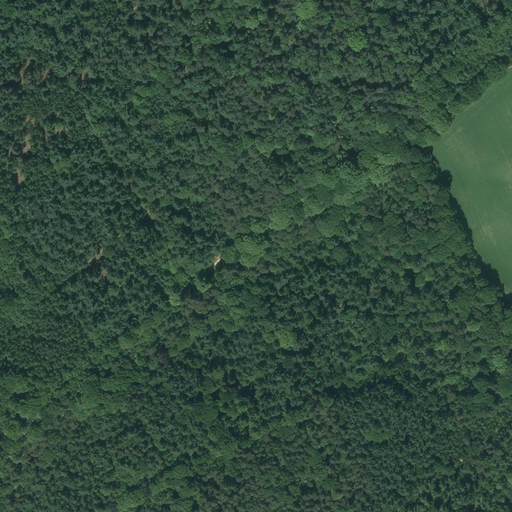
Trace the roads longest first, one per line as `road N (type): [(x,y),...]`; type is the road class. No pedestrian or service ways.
road 1 (track): [(298,325),(260,244),(276,215),(268,197),(221,158),(148,213),(96,134),(175,62)]
road 2 (track): [(314,194),(336,252),(400,274),(417,352),(497,511)]
road 3 (track): [(0,419),(103,359),(261,235)]
road 4 (track): [(221,158),(386,15)]
road 5 (track): [(467,83),(418,128),(314,194)]
road 6 (track): [(102,511),(171,469),(203,511)]
road 7 (track): [(218,412),(213,395),(298,325)]
